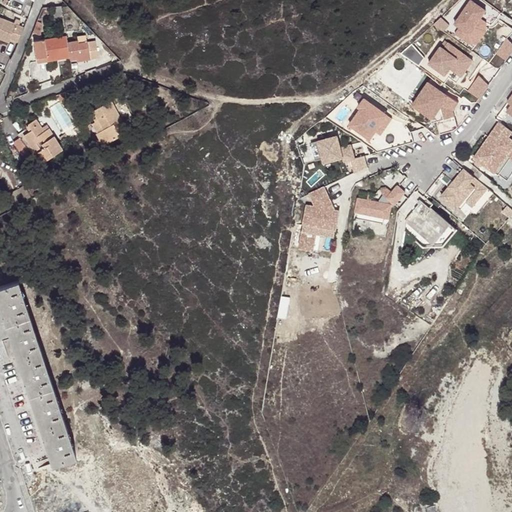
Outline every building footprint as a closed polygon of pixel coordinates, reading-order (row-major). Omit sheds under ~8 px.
[(471,0),(454,24),(456,25),(469,34),(470,33),(477,23),(483,15),(486,10),(471,0)] [(70,16),(69,8),(67,6),(53,7),(54,18),(70,16)] [(25,25),(0,14),(0,36),(10,40),(11,36),(19,40),(25,25)] [(37,22),(33,32),(41,35),(41,23),(37,22)] [(477,23),(470,33),(476,37),(483,28),(477,23)] [(34,42),(37,59),(47,57),(48,61),(70,58),(70,61),(76,59),(77,62),(98,59),(95,41),(87,42),(78,43),(78,40),(68,42),(66,36),(34,42)] [(496,53),(506,60),(511,51),(511,43),(507,38),(496,53)] [(440,47),(429,63),(440,71),(446,74),(450,68),(453,64),(465,71),(473,60),(448,42),(444,49),(440,47)] [(453,64),(450,68),(462,76),(465,71),(453,64)] [(468,91),(479,98),(489,85),(479,75),(468,91)] [(427,83),(412,106),(426,115),(429,113),(432,122),(436,121),(440,134),(453,130),(456,129),(457,128),(458,127),(452,110),(457,102),(427,83)] [(62,93),(52,97),(56,103),(58,102),(63,109),(68,105),(62,93)] [(111,100),(89,112),(94,121),(90,122),(96,133),(95,133),(102,145),(119,136),(116,129),(124,124),(111,100)] [(388,115),(368,101),(351,125),(371,139),(377,131),(388,115)] [(395,119),(388,115),(377,131),(383,136),(395,119)] [(14,136),(34,167),(59,151),(46,130),(41,133),(38,130),(33,120),(24,125),(26,128),(14,136)] [(511,130),(500,122),(496,128),(495,128),(475,157),(507,181),(511,173),(511,139),(508,137),(511,130)] [(338,135),(311,142),(316,160),(323,158),(337,154),(338,159),(343,157),(344,161),(351,159),(354,173),(368,166),(365,155),(355,158),(353,149),(348,150),(347,146),(341,147),(338,135)] [(465,169),(441,197),(457,210),(458,208),(465,200),(467,202),(473,207),(488,189),(465,169)] [(406,195),(397,186),(387,196),(384,192),(380,196),(360,193),(356,213),(385,218),(389,218),(392,202),(395,206),(406,195)] [(330,200),(324,187),(309,193),(315,206),(307,205),(297,248),(317,252),(320,234),(315,233),(316,227),(334,230),(335,230),(339,211),(335,210),(331,209),(327,201),(330,200)] [(419,205),(410,197),(399,211),(408,218),(406,221),(405,233),(424,249),(442,247),(456,230),(422,201),(419,205)] [(461,210),(467,202),(465,200),(458,208),(461,210)] [(384,225),(385,218),(356,213),(355,220),(384,225)] [(315,233),(320,234),(333,237),(334,230),(316,227),(315,233)] [(19,280),(0,286),(0,307),(9,336),(51,464),(76,456),(19,280)] [(0,339),(9,336),(0,307),(0,339)] [(166,511),(151,459),(114,469),(126,511),(166,511)] [(458,470),(469,511),(496,511),(484,463),(458,470)]
